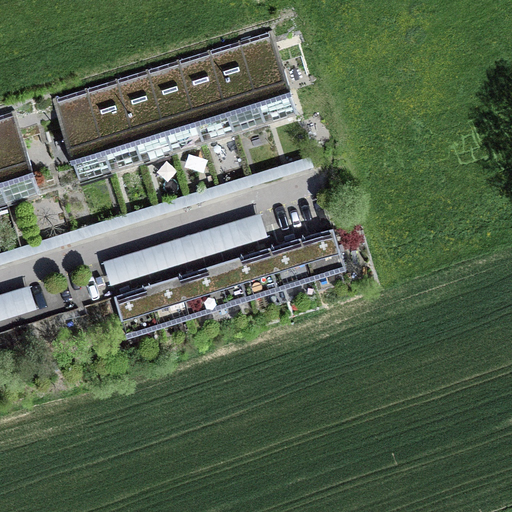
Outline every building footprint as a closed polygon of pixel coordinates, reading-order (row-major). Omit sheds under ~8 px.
[(272,30),(52,97),(78,181),(93,176),(119,168),(150,159),(181,149),(211,140),(242,130),(272,121),(298,113),(272,30)] [(14,109),(0,113),(0,204),(15,199),(40,191),(14,109)] [(0,262),(313,165),(310,154),(0,250),(0,262)] [(267,236),(260,212),(103,259),(110,283),(267,236)] [(126,289),(114,293),(126,334),(347,265),(334,224),(303,234),(272,243),(242,253),(179,272),(148,282),(126,289)] [(29,283),(0,292),(0,318),(37,307),(29,283)]
